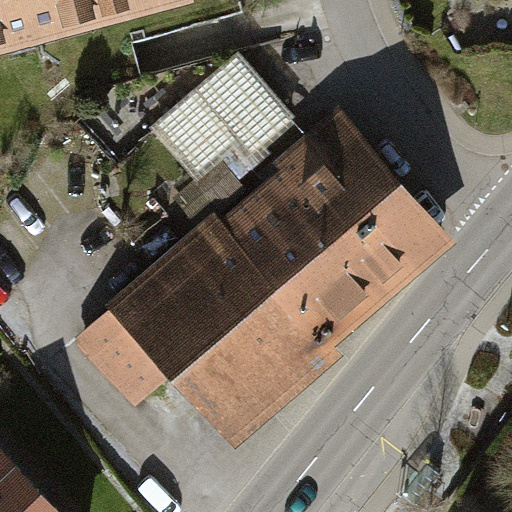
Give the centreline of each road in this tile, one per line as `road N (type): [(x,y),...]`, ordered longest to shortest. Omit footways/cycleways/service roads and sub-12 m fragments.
road 1 (secondary): [(511,221),(278,511)]
road 2 (residential): [(511,212),(411,120),(374,65),(346,0)]
